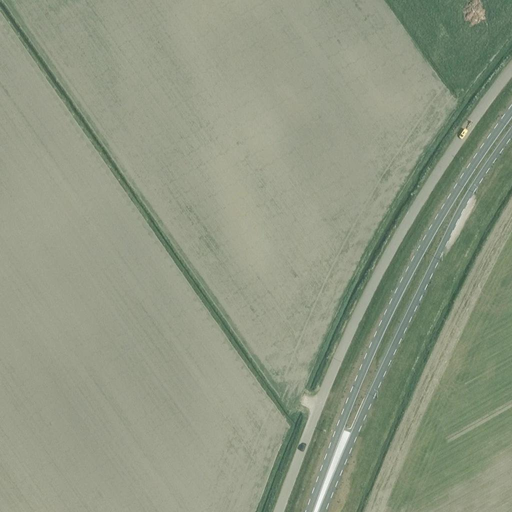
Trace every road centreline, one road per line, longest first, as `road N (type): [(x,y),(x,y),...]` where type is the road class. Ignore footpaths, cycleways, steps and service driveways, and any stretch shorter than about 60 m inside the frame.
road 1 (unclassified): [(511,71),(408,221),(354,319),(281,511)]
road 2 (primary): [(511,110),(447,201),(399,291),(309,511)]
road 3 (primary): [(321,511),(449,230),(511,132)]
